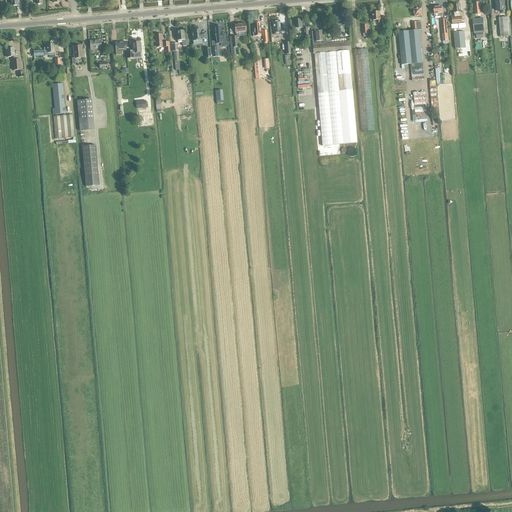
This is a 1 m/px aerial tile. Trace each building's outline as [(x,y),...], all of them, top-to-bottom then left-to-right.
[(505,12),(503,0),(502,0),(496,1),(497,11),(501,10),(502,12),(505,12)] [(482,14),(481,2),(474,3),(474,8),(475,8),(476,14),(482,14)] [(435,17),(441,16),(442,16),(443,15),(442,6),(434,7),(435,17)] [(414,16),(422,16),(421,8),(413,8),(414,16)] [(341,27),(340,25),(343,24),(342,17),(334,18),(335,25),(337,25),(338,27),(341,27)] [(501,37),(510,36),(508,17),(499,17),(501,37)] [(483,38),(483,32),(484,32),(484,29),(483,19),(473,19),(474,33),(476,33),(476,38),(483,38)] [(284,29),(280,29),(280,20),(273,21),(274,35),(285,34),(284,29)] [(291,28),(302,28),(302,20),(293,20),(293,21),(291,22),(291,28)] [(253,36),(261,35),(260,22),(253,22),(254,31),(253,31),(253,36)] [(399,32),(398,32),(401,59),(402,65),(404,65),(410,64),(423,63),(419,30),(421,30),(420,22),(412,22),(413,31),(399,32)] [(231,56),(236,56),(235,49),(239,49),(238,38),(239,38),(238,32),(246,31),(245,23),(234,24),(235,32),(237,36),(229,37),(231,56)] [(221,33),(220,27),(215,27),(215,34),(216,34),(216,38),(216,41),(216,43),(216,44),(226,43),(226,33),(221,33)] [(202,28),(192,29),(193,41),(203,40),(203,39),(208,39),(207,31),(202,31),(202,28)] [(185,40),(184,31),(177,31),(178,40),(178,43),(182,43),(182,46),(187,46),(186,39),(185,40)] [(322,39),(321,31),(311,32),(313,45),(314,45),(316,68),(322,136),(323,146),(357,143),(350,68),(349,51),(346,51),(346,50),(350,50),(349,41),(326,44),(325,39),(322,39)] [(466,48),(464,32),(454,33),(455,49),(466,48)] [(163,42),(162,34),(155,34),(156,47),(166,46),(167,53),(170,53),(169,42),(163,42)] [(90,49),(102,49),(101,40),(90,41),(90,49)] [(126,41),(115,42),(116,51),(117,55),(122,55),(122,51),(126,50),(126,41)] [(127,58),(134,58),(133,53),(141,52),(140,41),(132,42),(133,50),(126,51),(127,58)] [(51,44),(48,44),(48,45),(47,45),(47,47),(44,47),(45,56),(54,55),(54,52),(53,44),(51,44)] [(72,64),(75,64),(75,58),(83,57),(82,46),(73,46),(74,58),(72,58),(72,64)] [(14,52),(14,48),(6,49),(7,57),(12,57),(13,71),(21,70),(20,60),(15,60),(15,52),(14,52)] [(503,49),(503,55),(499,55),(500,63),(504,63),(508,63),(508,62),(511,62),(511,54),(510,54),(509,48),(503,49)] [(362,131),(374,130),(370,78),(369,67),(368,55),(367,49),(354,50),(356,66),(362,131)] [(53,114),(65,113),(63,84),(52,85),(55,109),(52,109),(53,114)] [(216,101),(223,100),(223,90),(215,91),(216,101)] [(80,131),(94,129),(91,99),(77,100),(80,131)] [(56,139),(74,137),(72,115),(53,116),(56,139)] [(85,186),(99,185),(95,145),(82,146),(85,186)] [(357,153),(357,152),(357,150),(356,149),(355,148),(354,147),(353,147),(351,146),(350,146),(349,147),(348,147),(347,148),(346,149),(345,150),(345,152),(345,153),(345,154),(346,156),(347,157),(348,158),(350,158),(351,158),(353,158),(354,158),(355,157),(356,156),(356,155),(357,153)] [(340,158),(340,156),(340,154),(339,153),(338,152),(336,151),(334,152),(333,152),(332,154),(332,155),(331,156),(332,157),(333,159),(334,160),(336,160),(338,160),(339,159),(340,158)]
